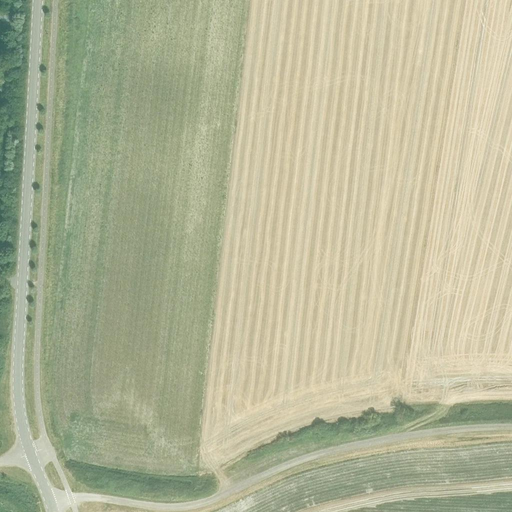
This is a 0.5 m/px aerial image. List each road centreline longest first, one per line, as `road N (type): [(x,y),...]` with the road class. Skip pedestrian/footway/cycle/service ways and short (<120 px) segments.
road 1 (tertiary): [(29,454),(17,387),(38,0)]
road 2 (track): [(511,428),(377,441),(299,461),(181,510),(70,498)]
